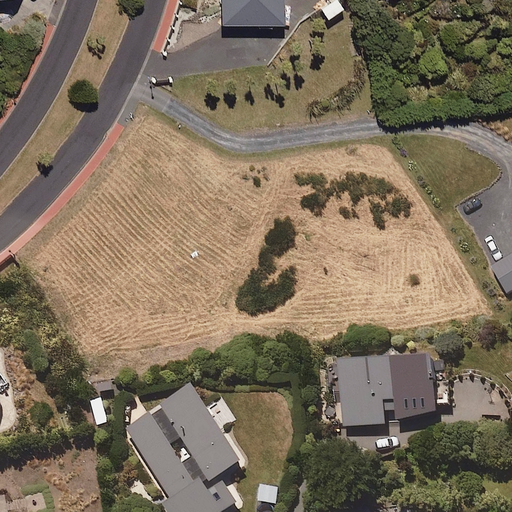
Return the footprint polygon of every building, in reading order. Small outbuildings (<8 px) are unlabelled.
[(219,0),(220,19),(281,19),(280,0),(219,0)] [(511,291),(511,257),(494,267),(508,293),(511,291)] [(437,401),(436,362),(344,364),(345,428),(387,427),(387,412),(402,412),(402,402),(437,401)] [(242,464),(194,386),(127,427),(172,500),(165,505),(169,511),(225,511),(238,504),(221,477),(242,464)] [(108,423),(102,399),(91,401),(97,425),(108,423)] [(280,490),(263,487),(260,502),(277,505),(280,490)]
